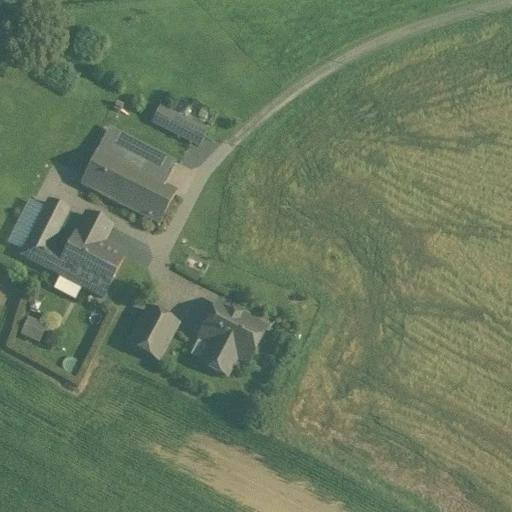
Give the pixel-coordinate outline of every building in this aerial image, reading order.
[(207,133),(160,108),(153,122),(200,147),(207,133)] [(97,154),(164,188),(175,167),(108,133),(97,154)] [(164,188),(97,154),(80,187),(159,227),(176,194),(164,188)] [(30,242),(49,252),(68,213),(49,204),(30,242)] [(30,242),(22,258),(103,300),(125,257),(103,245),(111,230),(86,217),(64,260),(49,252),(30,242)] [(206,328),(199,324),(193,335),(213,346),(203,365),(226,378),(236,359),(247,365),(265,332),(241,319),(243,314),(233,308),(230,314),(217,307),(206,328)] [(148,312),(130,347),(158,362),(177,327),(148,312)] [(28,321),(21,336),(36,343),(43,328),(28,321)]
